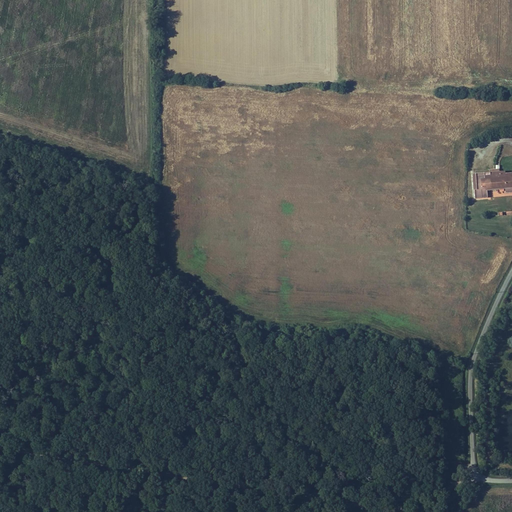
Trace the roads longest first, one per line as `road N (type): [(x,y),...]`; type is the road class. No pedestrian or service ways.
road 1 (track): [(473,476),(403,507),(0,443)]
road 2 (unclassified): [(511,480),(473,477),(474,362),(511,282)]
